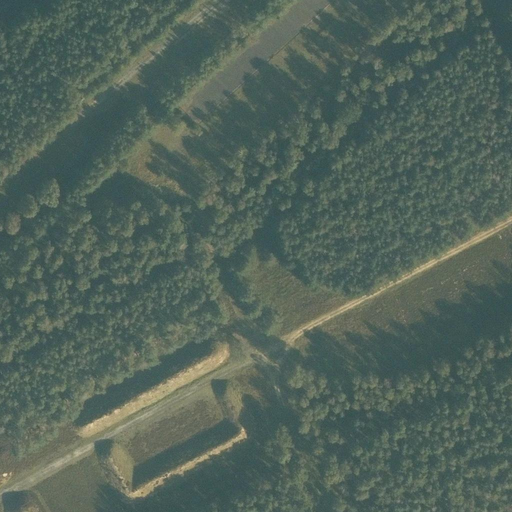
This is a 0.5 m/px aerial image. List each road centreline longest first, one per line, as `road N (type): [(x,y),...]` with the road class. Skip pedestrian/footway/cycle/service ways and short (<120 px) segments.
road 1 (track): [(0,492),(511,214)]
road 2 (track): [(328,511),(251,351)]
